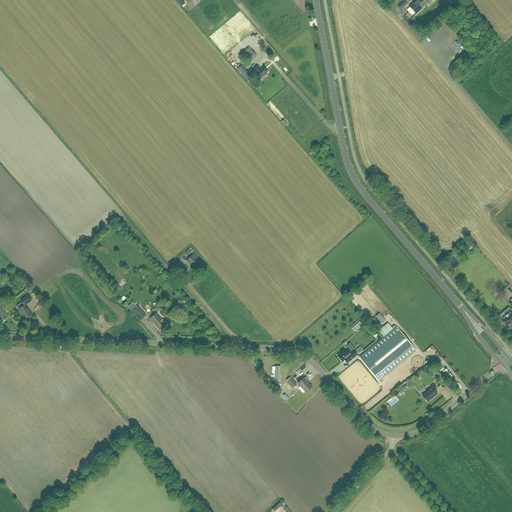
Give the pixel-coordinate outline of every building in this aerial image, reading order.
[(403,0),(397,6),(401,10),(411,0),(403,0)] [(421,7),(428,2),(426,0),(415,0),(409,6),(416,14),(422,8),(421,7)] [(242,57),(248,63),(256,56),(251,49),(242,57)] [(247,80),(252,76),(242,65),(237,69),(247,80)] [(259,80),(267,72),(263,67),(260,70),(257,66),(254,69),(259,75),(256,78),(259,80)] [(192,252),(193,250),(191,247),(185,253),(188,256),(192,252)] [(197,270),(202,265),(198,262),(200,261),(193,254),(186,261),(191,266),(192,265),(197,270)] [(503,283),(497,288),(503,295),(509,290),(503,283)] [(25,319),(26,319),(27,319),(29,318),(28,317),(32,315),(25,305),(26,304),(31,300),(28,295),(21,300),(22,302),(16,306),(25,319)] [(507,327),(511,322),(511,302),(510,304),(510,305),(511,306),(511,308),(511,309),(509,307),(504,311),(507,314),(501,319),(501,320),(503,323),(505,327),(506,326),(507,327)] [(0,322),(1,323),(8,317),(0,306),(0,322)] [(139,321),(145,315),(137,306),(131,312),(139,321)] [(160,331),(167,325),(156,313),(149,319),(160,331)] [(376,316),(382,323),(385,320),(379,313),(376,316)] [(371,320),(379,330),(381,328),(373,318),(371,320)] [(393,329),(387,323),(378,331),(383,337),(393,329)] [(379,381),(416,350),(396,327),(359,357),(379,381)] [(350,352),(346,348),(337,356),(342,362),(344,360),(347,363),(357,355),(353,350),(350,352)] [(429,362),(421,370),(424,373),(433,366),(429,362)] [(287,388),(292,383),(296,379),(291,374),(288,378),(282,383),(287,388)] [(312,387),(306,381),(307,380),(308,381),(306,377),(305,377),(306,377),(303,378),(298,383),(306,392),(312,387)] [(432,398),(437,394),(434,391),(436,389),(433,385),(430,387),(431,388),(422,395),(424,398),(426,402),(432,398)] [(277,511),(284,507),(280,503),(273,509),(275,511),(277,511)]
